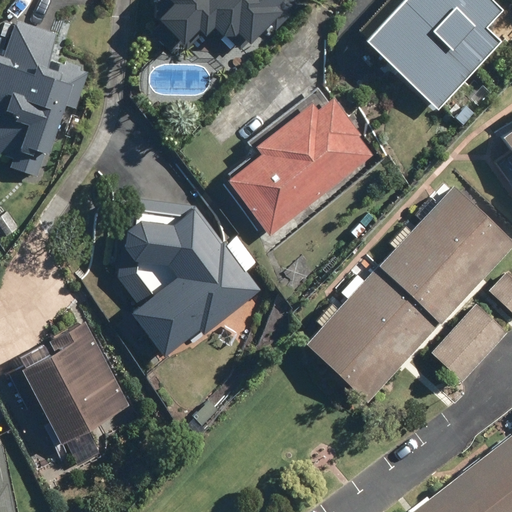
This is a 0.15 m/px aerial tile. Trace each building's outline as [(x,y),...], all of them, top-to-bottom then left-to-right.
[(149,0),(146,50),(233,55),(289,0),(149,0)] [(384,0),(354,32),(360,37),(357,40),(433,110),(496,43),(482,30),(501,9),(491,0),(384,0)] [(61,34),(14,19),(2,56),(0,55),(0,157),(10,161),(5,174),(32,183),(40,158),(45,159),(61,110),(72,114),(88,67),(54,55),(61,34)] [(221,180),(265,237),(373,153),(329,96),(313,108),(307,101),(249,146),(255,154),(221,180)] [(511,126),(497,137),(511,157),(511,126)] [(300,343),(363,403),(511,244),(511,241),(450,184),(300,343)] [(191,213),(191,205),(134,201),(133,221),(106,243),(148,292),(122,314),(161,360),(195,331),(199,336),(257,287),(245,273),(257,263),(233,234),(219,246),(191,213)] [(511,279),(505,274),(488,293),(511,313),(511,279)] [(473,304),(428,353),(458,381),(504,332),(473,304)] [(83,316),(62,327),(68,341),(42,354),(79,429),(128,405),(83,316)] [(511,511),(511,436),(413,511),(511,511)] [(0,511),(12,511),(0,446),(0,511)]
